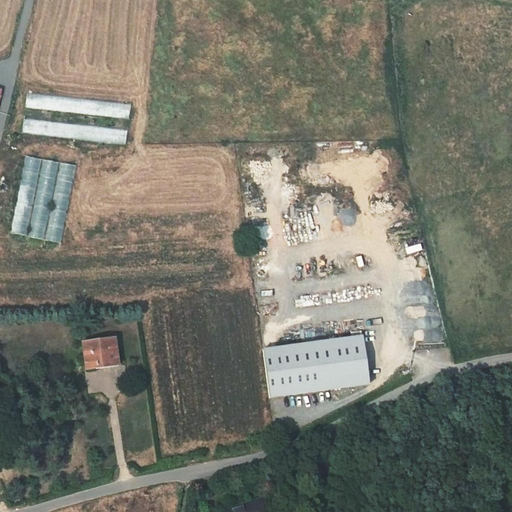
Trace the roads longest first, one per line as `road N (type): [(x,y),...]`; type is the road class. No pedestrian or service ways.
road 1 (unclassified): [(511,361),(421,383),(275,454),(181,472)]
road 2 (unclassified): [(181,472),(33,511)]
